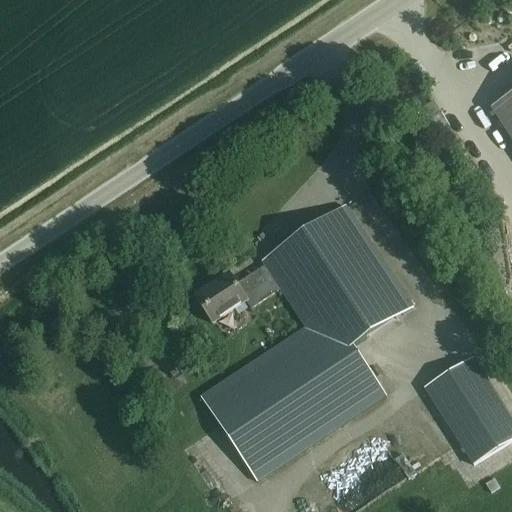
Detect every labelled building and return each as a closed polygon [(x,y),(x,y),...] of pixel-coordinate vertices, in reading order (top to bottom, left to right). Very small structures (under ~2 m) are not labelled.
[(511,98),(494,111),(511,138),(511,98)] [(436,101),(416,113),(431,140),(452,128),(436,101)] [(262,264),(265,267),(280,291),(306,329),(201,398),(257,483),(385,398),(353,348),(412,309),(346,208),(262,264)] [(280,291),(265,267),(236,286),(229,276),(195,298),(213,325),(246,303),(251,311),(280,291)] [(472,468),(511,442),(511,424),(473,361),(425,390),(472,468)]
